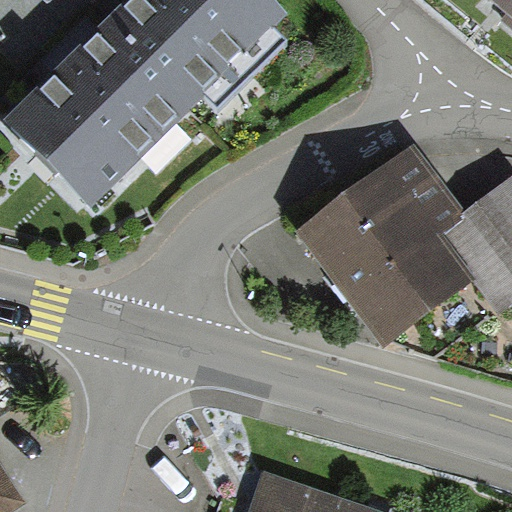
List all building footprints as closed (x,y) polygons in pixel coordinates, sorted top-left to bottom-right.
[(266,0),(128,0),(2,125),(94,218),(290,24),(266,0)] [(511,0),(477,0),(511,28),(511,0)] [(457,226),(406,157),(298,238),(375,340),(465,272),(492,308),(511,292),(511,192),(508,187),(457,226)] [(0,511),(27,511),(7,478),(0,467),(0,511)] [(347,511),(261,482),(250,511),(347,511)]
